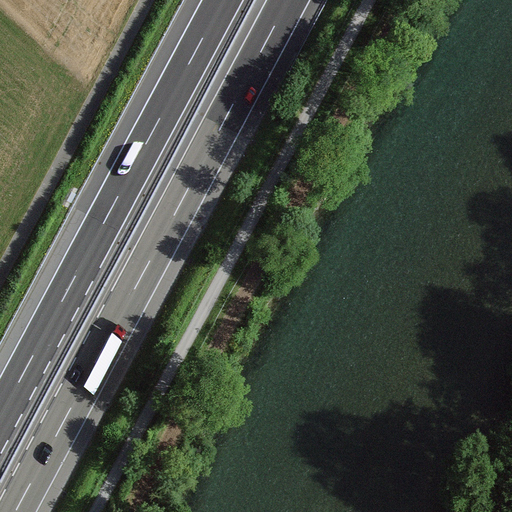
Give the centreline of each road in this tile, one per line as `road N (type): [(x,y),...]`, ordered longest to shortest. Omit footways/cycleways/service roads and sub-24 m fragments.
road 1 (track): [(372,0),(95,511)]
road 2 (motorway): [(18,511),(292,0)]
road 3 (unknown): [(415,0),(266,274),(158,511)]
road 4 (motorway): [(223,0),(0,419)]
road 5 (track): [(148,0),(0,278)]
